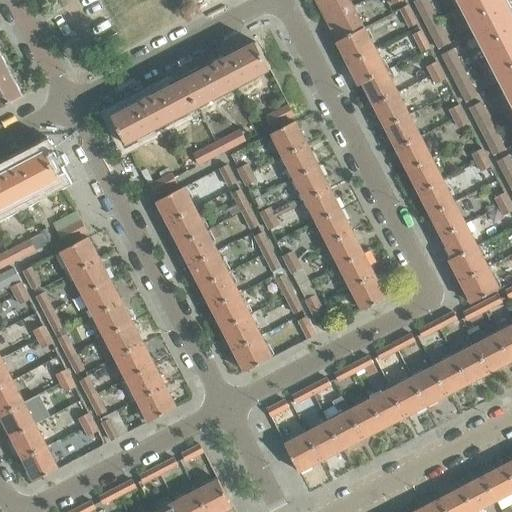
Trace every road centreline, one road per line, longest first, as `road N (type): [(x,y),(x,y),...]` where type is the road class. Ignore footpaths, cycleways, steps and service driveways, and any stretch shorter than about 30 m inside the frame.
road 1 (residential): [(225,406),(418,307),(429,293),(274,1)]
road 2 (residential): [(225,406),(68,103)]
road 3 (residential): [(0,483),(19,508),(38,506),(225,406)]
road 4 (residential): [(68,103),(274,1)]
road 5 (residential): [(332,511),(511,418)]
